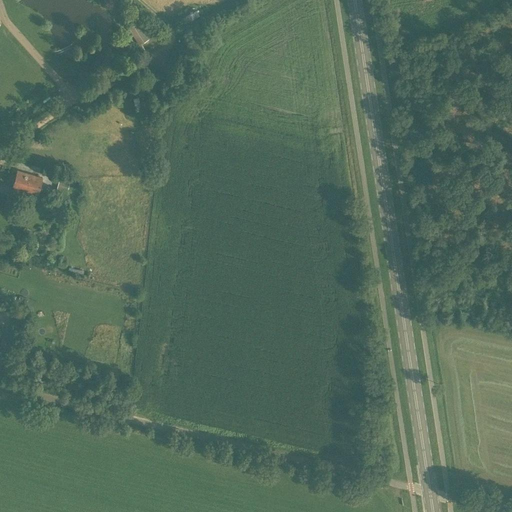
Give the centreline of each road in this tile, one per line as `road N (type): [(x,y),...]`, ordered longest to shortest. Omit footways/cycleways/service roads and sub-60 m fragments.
road 1 (primary): [(429,493),(355,0)]
road 2 (unclassified): [(429,493),(0,384)]
road 3 (track): [(0,155),(169,43)]
